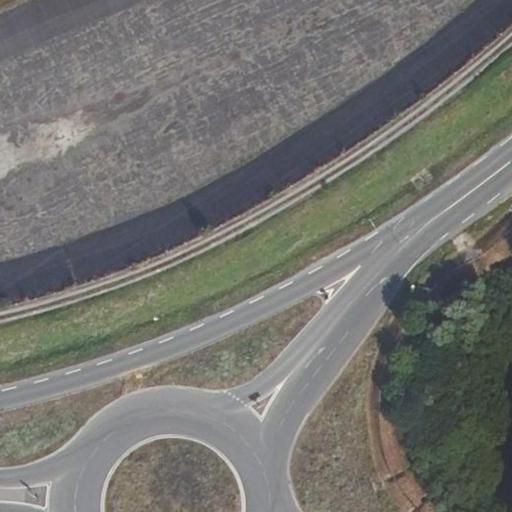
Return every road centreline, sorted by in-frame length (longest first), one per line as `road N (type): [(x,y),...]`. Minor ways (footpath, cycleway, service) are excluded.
road 1 (track): [(511,38),(436,100),(166,266),(0,314)]
road 2 (secondary): [(411,226),(165,349),(0,398)]
road 3 (secondary): [(264,473),(275,426),(309,376),(397,268),(511,160)]
road 4 (tertiary): [(411,226),(299,353),(205,412)]
road 5 (tertiary): [(205,412),(150,408),(124,418),(85,457)]
road 6 (secondary): [(511,159),(411,226)]
